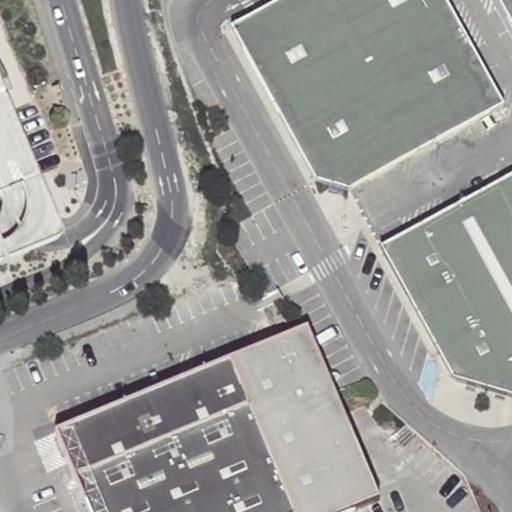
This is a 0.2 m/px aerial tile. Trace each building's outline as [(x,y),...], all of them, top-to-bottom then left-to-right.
[(444,0),(282,0),(229,29),(314,182),(349,193),(503,107),(444,0)] [(511,0),(495,0),(511,30),(511,0)] [(0,268),(56,246),(60,238),(59,236),(3,100),(0,92),(0,268)] [(511,175),(379,249),(452,382),(511,398),(511,175)] [(336,511),(374,496),(304,326),(55,431),(89,511),(336,511)]
